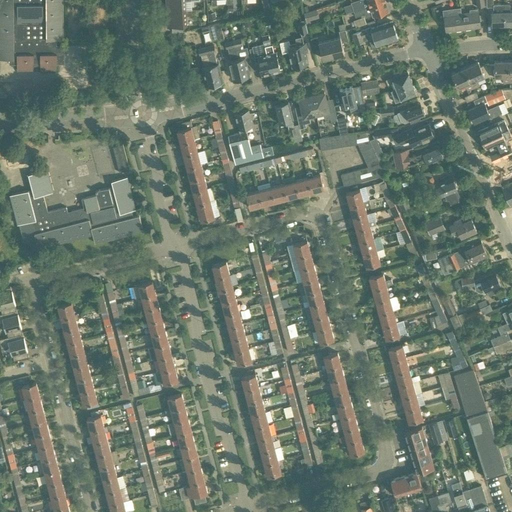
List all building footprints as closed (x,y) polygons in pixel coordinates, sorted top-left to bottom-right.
[(0,0),(0,58),(9,58),(9,63),(17,63),(17,69),(33,69),(33,65),(40,65),(40,69),(56,69),(56,63),(64,63),(64,49),(56,49),(56,39),(63,39),(62,0),(0,0)] [(167,0),(168,11),(167,11),(167,12),(169,12),(186,11),(185,0),(191,0),(192,0),(167,0)] [(268,0),(261,0),(264,11),(270,9),(268,0)] [(385,0),(356,0),(351,2),(351,4),(354,12),(366,8),(385,1),(385,0)] [(486,0),(487,7),(493,7),(493,11),(492,12),(492,25),(504,25),(504,4),(503,0),(486,0)] [(365,18),(353,21),(355,27),(374,21),(373,16),(389,11),(385,1),(366,8),(354,12),(356,17),(364,14),(365,18)] [(346,14),(354,12),(351,4),(344,7),(346,14)] [(308,6),(303,7),(307,25),(311,24),(310,20),(319,18),(317,9),(309,11),(308,6)] [(460,8),(443,10),(444,16),(446,31),(463,29),(461,14),(460,8)] [(470,13),(461,14),(463,29),(480,26),(478,11),(478,12),(477,9),(469,10),(470,13)] [(169,25),(168,26),(168,27),(169,27),(174,27),(174,32),(178,31),(183,31),(185,31),(184,26),(187,26),(186,16),(192,15),(192,10),(186,11),(169,12),(169,25)] [(299,25),(301,33),(307,31),(305,23),(304,24),(304,21),(299,22),(299,25)] [(371,27),(352,34),(356,44),(369,40),(372,47),(395,39),(397,36),(392,21),(371,28),(371,27)] [(220,23),(214,24),(215,29),(218,39),(218,40),(224,39),(220,23)] [(214,24),(208,25),(212,41),(218,39),(215,29),(214,24)] [(340,36),(329,39),(333,56),(344,53),(342,43),(348,41),(347,36),(344,24),(338,26),(339,31),(338,31),(340,36)] [(289,39),(280,41),(282,52),(289,50),(293,66),(308,62),(305,52),(307,51),(305,43),(303,43),(302,36),(296,38),(297,42),(290,44),(289,39)] [(317,37),(310,38),(313,50),(320,48),(322,59),(333,56),(329,39),(318,42),(317,37)] [(241,38),(233,40),(242,77),(243,76),(245,78),(247,77),(248,75),(250,75),(245,56),(244,57),(242,49),(243,49),(241,38)] [(233,40),(224,42),(226,48),(228,48),(230,60),(229,60),(233,79),(235,78),(236,80),(239,79),(240,77),(242,77),(233,40)] [(264,44),(253,46),(253,47),(249,48),(251,57),(255,56),(255,57),(258,57),(262,73),(260,74),(271,71),(265,46),(264,44)] [(272,44),(265,46),(271,71),(281,69),(280,69),(276,52),(274,52),(272,44)] [(214,45),(206,47),(215,83),(217,83),(218,84),(221,83),(221,82),(223,81),(218,62),(217,63),(214,51),(215,51),(214,45)] [(206,47),(198,48),(199,55),(202,54),(203,58),(202,58),(204,66),(202,66),(207,85),(209,85),(210,86),(212,85),(213,84),(215,83),(206,47)] [(494,64),(488,65),(489,76),(503,76),(503,82),(509,82),(508,61),(494,61),(494,64)] [(478,62),(465,68),(473,87),(479,85),(476,79),(484,76),(484,78),(488,76),(489,76),(488,65),(485,65),(480,67),(478,62)] [(465,68),(451,74),(458,88),(465,84),(468,90),(473,87),(465,68)] [(392,77),(386,80),(388,85),(394,82),(397,88),(411,82),(411,81),(412,79),(411,77),(409,76),(407,71),(392,77)] [(377,80),(361,82),(363,95),(379,92),(377,80)] [(391,91),(395,102),(416,94),(414,88),(415,87),(414,84),(412,84),(411,82),(397,88),(391,91)] [(352,87),(340,90),(346,114),(358,111),(356,105),(364,103),(360,85),(352,87)] [(501,89),(484,96),(488,105),(505,98),(501,89)] [(475,91),(464,96),(466,102),(478,97),(475,91)] [(324,92),(312,95),(316,114),(323,112),(325,119),(330,118),(331,121),(337,120),(333,104),(327,106),(324,92)] [(296,113),(298,119),(300,128),(306,127),(305,123),(310,122),(309,116),(316,114),(312,95),(299,97),(302,111),(296,113)] [(277,104),(275,105),(279,122),(286,120),(289,129),(292,142),(302,140),(300,128),(298,119),(293,120),(292,119),(288,101),(282,103),(281,102),(278,103),(277,104)] [(498,105),(487,110),(484,102),(468,110),(474,122),(489,116),(490,117),(502,112),(498,105)] [(420,103),(397,112),(399,117),(402,116),(405,123),(410,121),(411,123),(420,120),(419,117),(425,115),(424,113),(425,112),(423,109),(422,108),(420,103)] [(235,113),(240,133),(247,131),(246,127),(252,125),(248,110),(235,113)] [(344,116),(337,118),(340,134),(348,133),(344,116)] [(221,132),(217,120),(212,121),(215,133),(221,132)] [(504,120),(478,132),(482,141),(508,129),(504,120)] [(411,129),(397,135),(400,143),(409,139),(412,145),(434,136),(433,135),(434,133),(433,129),(431,129),(429,124),(412,131),(411,129)] [(196,125),(191,126),(177,130),(180,142),(194,138),(207,135),(207,133),(203,132),(198,133),(196,125)] [(390,127),(374,129),(375,137),(391,135),(390,127)] [(511,138),(508,129),(482,141),(486,150),(511,138)] [(365,130),(340,134),(319,138),(321,149),(358,143),(368,167),(341,174),(344,186),(385,175),(384,174),(388,173),(379,154),(376,155),(365,130)] [(251,146),(247,131),(240,133),(228,136),(235,164),(263,157),(263,156),(270,154),(269,149),(262,151),(260,144),(251,146)] [(224,145),(221,132),(215,133),(219,147),(224,145)] [(198,152),(194,138),(180,142),(184,156),(198,152)] [(123,144),(113,146),(119,172),(130,169),(123,144)] [(228,158),(224,145),(219,147),(222,159),(228,158)] [(406,150),(394,153),(398,167),(409,165),(409,164),(425,158),(427,163),(442,156),(442,154),(442,153),(441,150),(440,150),(438,145),(410,157),(410,156),(408,156),(406,150)] [(313,148),(301,151),(302,156),(314,153),(313,148)] [(302,156),(301,151),(288,154),(290,159),(302,156)] [(187,169),(201,165),(198,152),(184,156),(187,169)] [(278,163),(290,159),(288,154),(276,157),(278,163)] [(278,163),(276,157),(264,160),(265,166),(278,163)] [(231,171),(228,158),(222,159),(225,172),(231,171)] [(265,166),(264,160),(251,164),(253,169),(265,166)] [(253,169),(251,164),(238,167),(240,173),(253,169)] [(205,178),(201,165),(187,169),(190,182),(205,178)] [(28,190),(10,195),(18,224),(19,224),(24,242),(25,242),(25,241),(36,238),(38,248),(93,234),(95,242),(143,230),(139,214),(133,216),(132,209),(136,208),(127,176),(111,180),(113,187),(109,188),(109,187),(96,190),(97,194),(82,198),(84,207),(72,211),(72,212),(68,213),(66,207),(48,212),(43,194),(53,192),(47,169),(28,174),(33,190),(29,191),(28,190)] [(234,184),(231,171),(225,172),(229,185),(234,184)] [(320,174),(308,177),(312,191),(324,188),(320,174)] [(312,191),(308,177),(295,180),(299,194),(312,191)] [(396,177),(389,180),(393,189),(400,186),(396,177)] [(432,177),(426,179),(431,192),(431,191),(434,199),(445,194),(449,204),(460,200),(456,190),(457,190),(456,188),(457,186),(455,183),(454,183),(452,178),(436,185),(435,183),(432,177)] [(208,191),(205,178),(190,182),(194,195),(208,191)] [(299,194),(295,180),(283,184),(287,198),(299,194)] [(379,185),(384,196),(389,194),(384,182),(379,185)] [(511,182),(502,187),(506,196),(511,193),(511,182)] [(238,197),(234,184),(229,185),(232,198),(238,197)] [(287,198),(283,184),(271,187),(274,201),(287,198)] [(274,201),(271,187),(258,190),(262,204),(274,201)] [(345,193),(349,205),(368,200),(367,200),(366,196),(362,197),(360,189),(345,193)] [(262,204),(258,190),(246,194),(250,208),(262,204)] [(212,204),(208,191),(194,195),(197,208),(212,204)] [(394,206),(389,194),(384,196),(389,208),(394,206)] [(371,212),(368,200),(349,205),(352,217),(371,212)] [(215,217),(212,204),(197,208),(200,220),(215,217)] [(449,205),(437,210),(440,216),(446,214),(447,216),(452,214),(451,212),(451,211),(449,205)] [(399,217),(394,206),(389,208),(394,219),(399,217)] [(376,224),(374,219),(372,212),(371,212),(352,217),(356,230),(370,226),(376,224)] [(405,229),(399,217),(394,219),(399,231),(405,229)] [(439,217),(425,223),(430,235),(444,229),(439,217)] [(454,223),(450,225),(454,235),(459,233),(461,237),(477,230),(476,229),(476,230),(471,219),(471,218),(462,222),(460,218),(454,221),(454,223)] [(373,238),(370,226),(356,230),(359,242),(373,238)] [(410,240),(405,229),(399,231),(396,232),(399,244),(404,243),(410,240)] [(378,237),(373,238),(359,242),(362,254),(381,250),(378,237)] [(464,248),(441,258),(444,266),(484,247),(480,239),(463,247),(464,248)] [(293,244),(296,256),(310,252),(307,240),(293,244)] [(415,252),(410,240),(404,243),(410,254),(415,252)] [(427,262),(425,263),(428,271),(431,278),(432,278),(434,283),(443,280),(444,281),(449,278),(447,273),(470,262),(471,263),(472,263),(474,264),(477,262),(477,260),(488,256),(484,247),(444,266),(446,269),(440,271),(440,270),(434,273),(432,269),(431,269),(430,267),(429,267),(427,262)] [(380,263),(378,257),(384,256),(382,249),(381,250),(362,254),(366,267),(380,263)] [(262,252),(265,265),(271,263),(267,251),(262,252)] [(436,251),(425,253),(426,260),(437,258),(436,251)] [(296,256),(299,268),(314,264),(310,252),(296,256)] [(251,254),(255,267),(260,265),(257,253),(251,254)] [(212,265),(215,277),(229,273),(226,261),(212,265)] [(265,265),(268,277),(274,276),(271,263),(265,265)] [(420,263),(414,265),(420,277),(425,275),(420,263)] [(299,268),(303,281),(317,277),(314,264),(299,268)] [(255,267),(258,279),(263,278),(260,265),(255,267)] [(372,289),(386,285),(392,284),(391,279),(385,280),(382,272),(368,276),(372,289)] [(473,276),(461,279),(463,287),(474,285),(475,290),(480,293),(484,291),(485,291),(486,291),(487,293),(493,290),(492,288),(500,284),(495,272),(480,279),(479,277),(473,279),(473,276)] [(215,277),(219,289),(233,286),(229,273),(215,277)] [(430,286),(425,275),(420,277),(425,289),(430,286)] [(268,277),(271,289),(277,288),(274,276),(268,277)] [(303,281),(306,293),(320,289),(317,277),(303,281)] [(258,279),(261,292),(266,290),(263,278),(258,279)] [(112,280),(104,282),(110,305),(116,303),(113,291),(114,291),(112,280)] [(152,280),(138,284),(141,297),(155,293),(152,280)] [(389,297),(386,285),(372,289),(375,301),(389,297)] [(10,286),(0,288),(0,310),(1,314),(16,310),(10,286)] [(219,289),(222,302),(236,298),(233,286),(219,289)] [(435,298),(430,286),(425,289),(430,300),(435,298)] [(271,289),(275,302),(280,300),(277,288),(271,289)] [(306,293),(310,305),(324,301),(320,289),(306,293)] [(264,304),(270,302),(266,290),(261,292),(262,296),(258,297),(260,303),(250,305),(250,307),(264,304)] [(155,293),(141,297),(144,309),(158,305),(155,293)] [(102,294),(97,295),(100,307),(105,306),(102,294)] [(393,310),(389,297),(375,301),(378,313),(393,310)] [(222,302),(225,314),(239,310),(236,298),(222,302)] [(441,310),(435,298),(430,300),(435,312),(441,310)] [(448,299),(443,302),(454,328),(462,325),(457,314),(455,314),(453,311),(457,310),(452,298),(448,300),(448,299)] [(275,302),(278,314),(283,313),(280,300),(275,302)] [(310,305),(313,318),(327,314),(324,301),(310,305)] [(71,302),(57,305),(60,317),(75,314),(71,302)] [(264,304),(267,316),(273,315),(270,302),(264,304)] [(116,303),(110,305),(113,317),(119,315),(116,303)] [(466,311),(458,315),(462,324),(468,321),(492,310),(490,304),(480,309),(479,308),(467,314),(466,311)] [(158,305),(144,309),(148,321),(162,318),(158,305)] [(105,306),(100,307),(103,320),(109,318),(105,306)] [(498,308),(488,313),(491,319),(501,315),(498,308)] [(16,310),(1,314),(7,337),(22,333),(16,310)] [(225,314),(228,326),(242,323),(239,310),(225,314)] [(396,322),(393,310),(378,313),(382,326),(396,322)] [(446,321),(441,310),(435,312),(440,323),(446,321)] [(278,314),(281,327),(286,325),(283,313),(278,314)] [(75,314),(60,317),(64,330),(78,326),(75,314)] [(313,318),(316,330),(330,326),(327,314),(313,318)] [(119,315),(113,317),(117,329),(122,328),(119,315)] [(267,316),(270,329),(276,327),(273,315),(267,316)] [(428,318),(431,328),(436,327),(436,326),(434,316),(428,318)] [(109,318),(103,320),(106,332),(112,331),(109,318)] [(162,318),(148,321),(151,334),(165,330),(162,318)] [(399,334),(396,322),(382,326),(385,338),(399,334)] [(228,326),(232,339),(245,335),(242,323),(228,326)] [(281,327),(284,339),(290,338),(289,337),(297,335),(295,329),(288,331),(286,325),(281,327)] [(78,326),(64,330),(67,342),(81,339),(78,326)] [(330,326),(316,330),(319,342),(334,338),(330,326)] [(270,329),(274,341),(279,339),(276,327),(270,329)] [(122,328),(117,329),(120,342),(126,340),(122,328)] [(165,330),(151,334),(154,346),(168,343),(165,330)] [(112,331),(106,332),(110,344),(115,343),(112,331)] [(445,333),(450,345),(455,342),(450,331),(445,333)] [(7,337),(7,338),(0,339),(0,344),(1,348),(10,346),(14,360),(29,356),(22,333),(7,337)] [(507,333),(490,340),(493,346),(510,339),(507,333)] [(232,339),(235,351),(249,348),(245,335),(232,339)] [(290,338),(284,339),(287,351),(293,350),(290,338)] [(81,339),(67,342),(70,355),(84,351),(81,339)] [(279,339),(274,341),(277,353),(282,352),(279,339)] [(487,350),(470,357),(471,361),(489,354),(489,352),(495,350),(496,353),(511,346),(511,344),(510,339),(493,346),(493,347),(487,350)] [(126,340),(120,342),(123,354),(129,353),(126,340)] [(461,355),(455,342),(450,345),(456,357),(461,355)] [(115,343),(110,344),(113,357),(119,355),(115,343)] [(168,343),(154,346),(157,359),(171,355),(168,343)] [(402,344),(388,348),(392,360),(406,357),(402,344)] [(249,348),(235,351),(238,364),(252,360),(249,348)] [(84,351),(70,355),(73,367),(87,363),(84,351)] [(337,352),(323,356),(327,368),(341,364),(337,352)] [(129,353),(123,354),(127,367),(132,365),(129,353)] [(119,355),(113,357),(116,369),(122,368),(119,355)] [(171,355),(157,359),(161,371),(175,367),(171,355)] [(466,366),(463,360),(461,355),(456,357),(449,359),(452,371),(460,369),(466,366)] [(406,357),(392,360),(395,373),(409,369),(406,357)] [(87,363),(73,367),(76,379),(91,376),(87,363)] [(297,363),(291,365),(294,376),(300,375),(297,363)] [(341,364),(327,368),(330,380),(344,376),(341,364)] [(132,365),(127,367),(130,379),(135,377),(132,365)] [(286,366),(281,367),(284,379),(290,378),(286,366)] [(175,367),(161,371),(164,383),(178,380),(175,367)] [(474,367),(453,374),(467,417),(489,489),(510,482),(502,455),(508,453),(505,444),(499,446),(488,410),(487,410),(474,367)] [(122,368),(116,369),(119,382),(125,380),(122,368)] [(409,369),(395,373),(398,385),(412,381),(409,369)] [(453,384),(449,371),(438,374),(442,387),(453,384)] [(256,373),(241,377),(245,389),(259,386),(256,373)] [(300,375),(294,376),(298,389),(303,387),(300,375)] [(91,376),(76,379),(80,392),(94,388),(91,376)] [(344,376),(330,380),(333,393),(347,389),(344,376)] [(135,377),(130,379),(133,391),(137,390),(139,395),(149,392),(148,386),(146,387),(144,380),(136,381),(135,377)] [(290,378),(284,379),(287,392),(293,390),(290,378)] [(125,380),(119,382),(123,393),(120,394),(121,399),(129,397),(125,380)] [(412,381),(398,385),(402,398),(416,394),(412,381)] [(36,382),(22,386),(25,398),(39,394),(36,382)] [(457,396),(453,384),(442,387),(446,399),(451,398),(457,396)] [(259,386),(245,389),(248,402),(262,398),(259,386)] [(303,387),(298,389),(301,401),(306,400),(303,387)] [(94,388),(80,392),(83,404),(97,400),(94,388)] [(347,389),(333,393),(337,405),(351,401),(347,389)] [(293,390),(287,392),(291,404),(296,403),(293,390)] [(181,393),(167,397),(171,409),(185,405),(181,393)] [(39,394),(25,398),(28,411),(42,407),(39,394)] [(416,394),(402,398),(405,410),(419,406),(416,394)] [(461,408),(457,396),(451,398),(455,410),(461,408)] [(262,398),(248,402),(251,414),(265,411),(262,398)] [(306,400),(301,401),(304,414),(310,412),(306,400)] [(339,413),(332,414),(333,419),(340,418),(354,414),(351,401),(337,405),(339,413)] [(296,403),(291,404),(294,416),(299,415),(296,403)] [(0,405),(0,404),(0,418),(3,417),(2,414),(8,412),(7,407),(1,408),(0,405)] [(142,404),(137,405),(140,417),(145,416),(142,404)] [(171,410),(166,411),(167,415),(172,414),(174,421),(188,418),(185,405),(171,409),(171,410)] [(132,406),(126,408),(129,420),(135,418),(132,406)] [(419,406),(405,410),(408,422),(422,418),(419,406)] [(42,407),(28,411),(31,423),(46,419),(42,407)] [(265,411),(251,414),(254,427),(268,423),(265,411)] [(310,412),(304,414),(307,426),(313,425),(310,412)] [(92,416),(86,418),(90,430),(104,426),(101,414),(99,414),(92,416)] [(354,414),(340,418),(343,430),(357,426),(354,414)] [(299,415),(294,416),(297,429),(303,427),(299,415)] [(145,416),(140,417),(143,429),(148,428),(145,416)] [(131,427),(125,428),(126,434),(138,431),(135,418),(129,420),(131,427)] [(174,422),(166,425),(169,436),(177,434),(191,430),(188,418),(174,421),(174,422)] [(46,419),(31,423),(35,435),(49,432),(46,419)] [(429,424),(434,443),(442,441),(437,422),(429,424)] [(268,423),(254,427),(257,439),(272,435),(268,423)] [(313,425),(307,426),(311,438),(316,437),(313,425)] [(104,426),(90,430),(93,442),(107,439),(104,426)] [(345,436),(339,438),(341,444),(347,442),(361,438),(357,426),(343,430),(345,436)] [(424,434),(422,426),(404,431),(407,439),(424,434)] [(303,427),(297,429),(300,441),(306,440),(303,427)] [(148,428),(143,429),(146,442),(152,440),(148,428)] [(7,429),(1,431),(4,443),(10,442),(7,429)] [(191,430),(177,434),(180,446),(194,442),(191,430)] [(138,431),(126,434),(133,433),(136,444),(141,443),(138,431)] [(49,432),(35,435),(38,447),(52,444),(49,432)] [(427,442),(424,434),(407,439),(409,447),(427,442)] [(272,435),(257,439),(261,451),(275,448),(272,435)] [(316,437),(311,438),(314,451),(319,449),(316,437)] [(361,438),(347,442),(350,455),(364,451),(361,438)] [(107,439),(93,442),(96,455),(110,451),(107,439)] [(152,440),(146,442),(149,454),(155,453),(152,440)] [(306,440),(300,441),(304,453),(309,452),(306,440)] [(10,442),(4,443),(7,455),(13,454),(10,442)] [(194,442),(180,446),(183,459),(198,455),(194,442)] [(429,450),(427,442),(409,447),(412,456),(429,450)] [(141,443),(136,444),(139,457),(144,455),(141,443)] [(52,444),(38,447),(41,460),(55,456),(52,444)] [(275,448),(261,451),(264,464),(278,460),(275,448)] [(319,449),(314,451),(317,463),(323,462),(319,449)] [(432,458),(429,450),(412,456),(414,464),(432,458)] [(110,451),(96,455),(99,467),(114,463),(110,451)] [(309,452),(304,453),(307,466),(312,464),(309,452)] [(155,453),(149,454),(153,467),(158,465),(155,453)] [(13,454),(7,455),(10,468),(16,466),(13,454)] [(144,455),(139,457),(142,469),(148,468),(144,455)] [(198,455),(183,459),(187,471),(201,467),(198,455)] [(55,456),(41,460),(44,472),(58,469),(55,456)] [(434,467),(432,458),(414,464),(416,472),(434,467)] [(278,460),(264,464),(267,476),(281,472),(278,460)] [(114,463),(99,467),(103,479),(117,476),(114,463)] [(158,465),(153,467),(156,479),(161,478),(158,465)] [(16,466),(10,468),(14,480),(19,479),(16,466)] [(201,467),(187,471),(190,483),(204,480),(201,467)] [(148,468),(142,469),(145,482),(151,480),(148,468)] [(58,469),(44,472),(47,485),(62,481),(58,469)] [(475,479),(472,469),(464,471),(467,481),(475,479)] [(421,488),(416,472),(408,475),(413,491),(421,488)] [(413,491),(408,475),(399,477),(404,494),(413,491)] [(117,476),(103,479),(106,492),(120,488),(117,476)] [(404,494),(399,477),(391,480),(395,496),(404,494)] [(161,478),(156,479),(159,491),(164,490),(161,478)] [(19,479),(14,480),(17,493),(23,491),(19,479)] [(151,480),(145,482),(149,494),(154,493),(151,480)] [(190,485),(179,488),(182,499),(189,497),(189,496),(193,495),(195,503),(206,501),(204,493),(207,492),(204,480),(190,483),(190,485)] [(62,481),(47,485),(51,497),(65,493),(62,481)] [(471,496),(468,497),(469,502),(478,498),(481,506),(478,508),(479,511),(489,511),(481,485),(469,489),(471,496)] [(120,488),(106,492),(109,504),(123,501),(120,488)] [(462,490),(454,493),(457,502),(456,502),(459,511),(469,511),(469,510),(469,511),(462,490)] [(23,491),(17,493),(20,505),(26,503),(23,491)] [(449,492),(435,496),(440,511),(447,511),(446,506),(453,504),(449,492)] [(65,493),(51,497),(54,509),(68,505),(65,493)] [(154,493),(149,494),(152,506),(157,505),(154,493)] [(440,511),(435,496),(429,497),(433,511),(440,511)] [(390,498),(381,500),(385,511),(391,511),(395,511),(390,498)] [(478,498),(469,502),(471,502),(473,509),(469,510),(469,511),(479,511),(478,508),(481,506),(478,498)] [(368,500),(359,503),(361,511),(371,511),(371,507),(370,507),(368,500)] [(123,501),(109,504),(111,511),(131,511),(131,510),(126,511),(123,501)]
